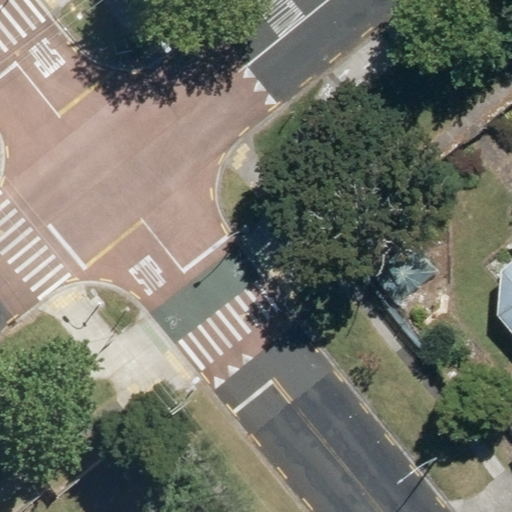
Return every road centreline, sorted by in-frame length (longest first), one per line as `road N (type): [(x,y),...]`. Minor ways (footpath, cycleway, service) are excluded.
road 1 (residential): [(386,511),(106,175)]
road 2 (tertiary): [(106,175),(323,0)]
road 3 (residential): [(106,175),(0,40)]
road 4 (tertiary): [(0,263),(106,175)]
